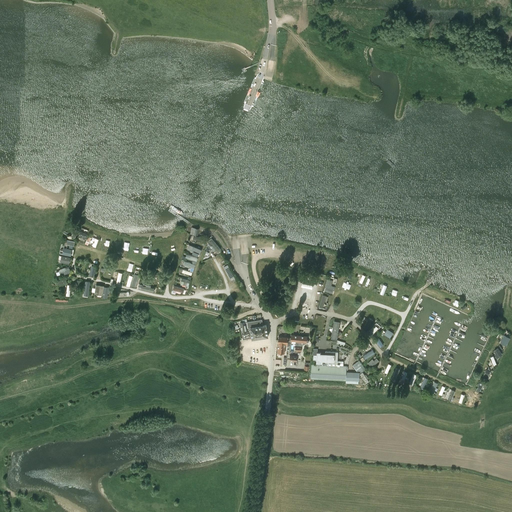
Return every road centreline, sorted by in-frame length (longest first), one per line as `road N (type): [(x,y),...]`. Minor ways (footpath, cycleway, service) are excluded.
road 1 (track): [(0,425),(149,369),(227,397),(399,406),(464,426),(511,413)]
road 2 (tertiary): [(253,511),(272,335),(240,267),(238,234)]
road 3 (track): [(0,300),(56,307),(133,300),(232,319),(261,308)]
road 4 (track): [(426,286),(414,294),(384,356),(460,391),(472,389),(500,333)]
road 5 (track): [(464,445),(389,421),(268,403)]
road 6 (track): [(206,300),(79,277),(74,256)]
